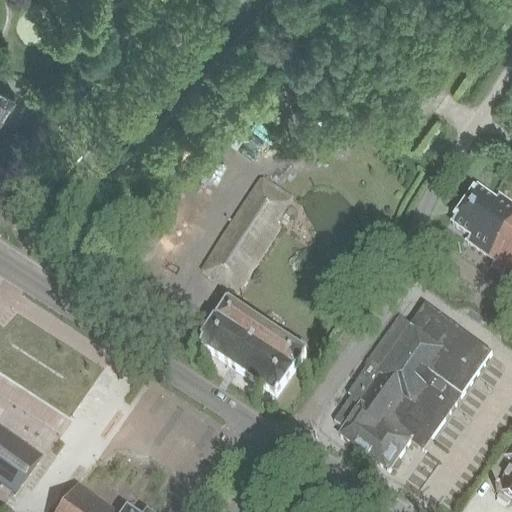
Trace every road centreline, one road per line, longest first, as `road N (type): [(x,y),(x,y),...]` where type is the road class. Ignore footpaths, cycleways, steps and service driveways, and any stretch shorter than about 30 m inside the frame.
road 1 (unclassified): [(288,452),(391,300),(425,201),(511,72)]
road 2 (trunk): [(0,268),(243,0)]
road 3 (secondary): [(21,279),(288,452)]
road 4 (tertiary): [(394,511),(288,452)]
